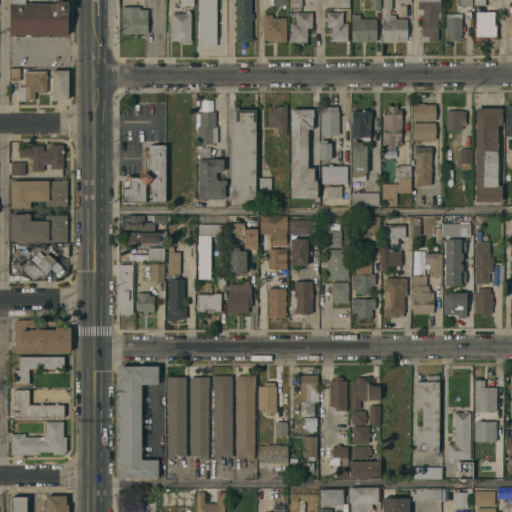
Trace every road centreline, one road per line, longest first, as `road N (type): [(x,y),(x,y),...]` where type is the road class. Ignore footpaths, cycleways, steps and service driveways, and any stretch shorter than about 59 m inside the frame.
road 1 (secondary): [(96,74),(95,511)]
road 2 (tertiary): [(511,347),(95,349)]
road 3 (residential): [(511,74),(96,74)]
